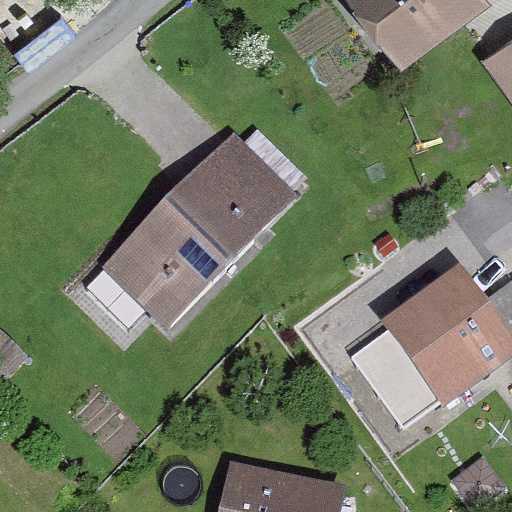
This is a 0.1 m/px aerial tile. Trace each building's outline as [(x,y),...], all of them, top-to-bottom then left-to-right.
[(478,0),(316,0),(386,80),(478,0)] [(511,45),(474,73),(511,126),(511,45)] [(280,232),(208,162),(88,286),(160,356),(280,232)] [(511,300),(508,295),(468,324),(440,285),(337,361),(400,447),(492,380),(511,407),(511,300)] [(334,511),(337,497),(205,475),(198,511),(334,511)]
